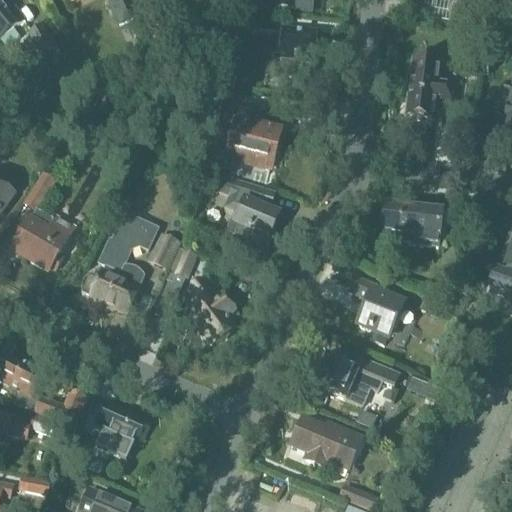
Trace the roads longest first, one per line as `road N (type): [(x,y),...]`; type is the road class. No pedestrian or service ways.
road 1 (residential): [(246,419),(351,163)]
road 2 (residential): [(246,419),(106,361),(0,305)]
road 3 (residential): [(351,163),(373,0)]
road 4 (residential): [(511,188),(351,163)]
